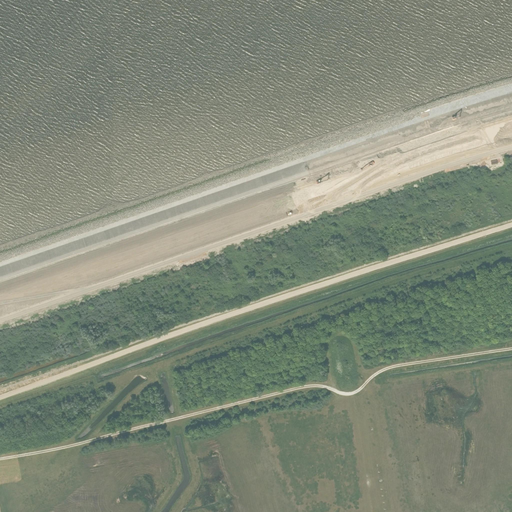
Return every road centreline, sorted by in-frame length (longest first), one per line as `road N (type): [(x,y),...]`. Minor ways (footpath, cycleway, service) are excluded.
road 1 (track): [(511,89),(0,262)]
road 2 (track): [(0,394),(511,224)]
